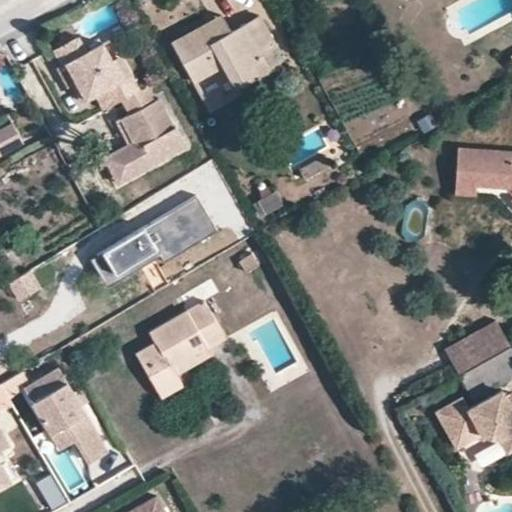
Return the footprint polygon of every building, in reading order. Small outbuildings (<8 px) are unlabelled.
[(222,12),(214,17),(223,35),(231,31),(222,12)] [(214,17),(213,17),(172,39),(194,79),(223,64),(235,87),(271,68),(262,51),(278,43),(262,13),(231,31),(223,35),(214,17)] [(112,59),(103,42),(86,50),(78,35),(54,48),(62,64),(67,62),(75,78),(80,86),(75,88),(81,100),(95,92),(103,108),(122,98),(139,89),(130,72),(122,77),(112,59)] [(130,72),(121,54),(112,59),(122,77),(130,72)] [(80,86),(75,78),(71,81),(75,88),(80,86)] [(175,125),(160,96),(155,99),(147,84),(139,89),(122,98),(130,112),(121,117),(130,133),(137,129),(143,142),(113,158),(124,179),(188,145),(177,124),(175,125)] [(129,143),(104,156),(118,182),(124,179),(113,158),(143,142),(137,129),(130,133),(121,117),(116,119),(129,143)] [(0,151),(25,138),(14,119),(0,126),(0,151)] [(511,151),(457,148),(453,195),(475,195),(475,188),(500,188),(511,202),(511,151)] [(326,155),(299,170),(304,178),(330,164),(326,155)] [(165,259),(216,228),(195,194),(92,257),(107,283),(159,251),(165,259)] [(31,272),(9,284),(18,301),(40,289),(31,272)] [(203,296),(148,329),(154,338),(135,349),(161,393),(182,380),(177,371),(211,350),(208,344),(224,335),(203,296)] [(35,308),(30,300),(22,305),(27,313),(35,308)] [(509,344),(497,323),(446,351),(458,373),(509,344)] [(472,397),(511,375),(511,347),(460,374),(472,397)] [(217,360),(211,350),(177,371),(182,380),(217,360)] [(103,449),(75,402),(69,391),(54,365),(19,386),(46,431),(62,422),(71,437),(84,460),(103,449)] [(69,391),(75,402),(81,398),(74,387),(69,391)] [(511,408),(505,397),(501,390),(469,409),(462,397),(436,413),(457,449),(482,434),(501,439),(508,453),(511,450),(511,408)] [(71,437),(62,422),(46,431),(55,446),(71,437)] [(0,482),(8,478),(0,462),(0,446),(9,442),(0,425),(0,482)] [(163,511),(151,491),(114,511),(163,511)]
